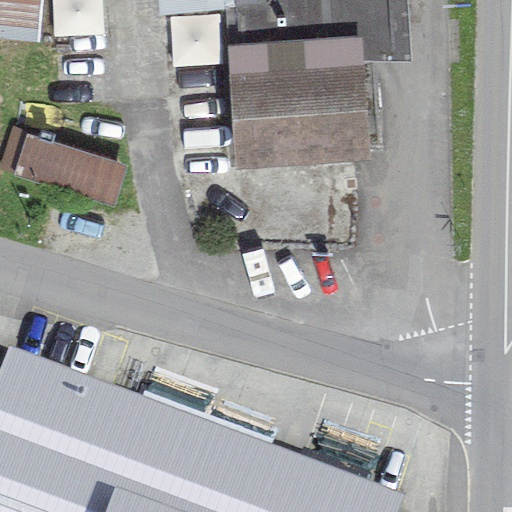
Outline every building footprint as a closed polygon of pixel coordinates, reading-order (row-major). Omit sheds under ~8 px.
[(0,0),(0,32),(40,34),(41,0),(0,0)] [(236,1),(241,62),(352,55),(348,0),(162,0),(163,6),(236,1)] [(406,0),(348,0),(352,55),(356,55),(357,62),(411,61),(406,0)] [(356,55),(352,55),(241,62),(236,62),(242,153),(383,143),(379,79),(358,81),(357,62),(356,55)] [(14,126),(2,165),(105,197),(117,158),(14,126)] [(12,364),(0,394),(0,511),(392,511),(394,508),(12,364)]
